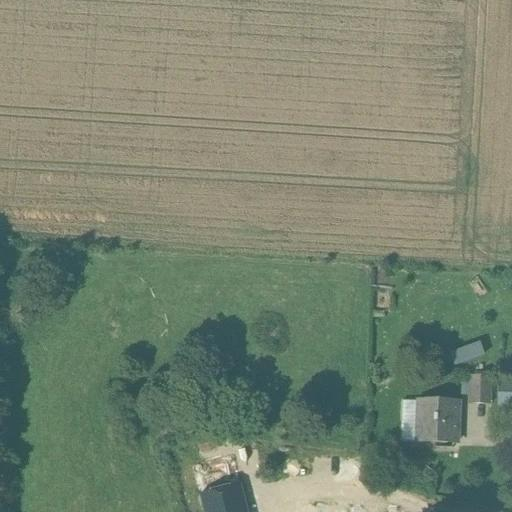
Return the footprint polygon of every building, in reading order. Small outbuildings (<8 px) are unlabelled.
[(489,379),(472,378),(472,403),(489,404),(489,379)] [(511,385),(500,386),(501,407),(511,406),(511,385)] [(232,401),(214,401),(214,410),(231,410),(232,401)] [(459,403),(419,402),(418,442),(458,443),(459,403)] [(216,461),(193,466),(205,511),(247,511),(237,469),(219,474),(216,461)]
